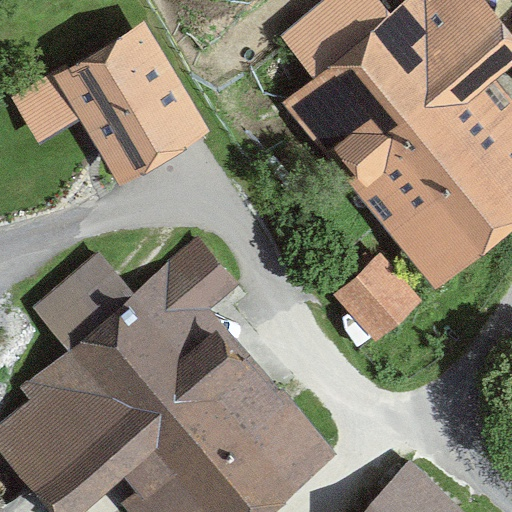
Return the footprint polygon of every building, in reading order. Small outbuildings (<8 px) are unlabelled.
[(511,79),(511,20),(494,0),(423,0),(408,14),(395,0),(335,0),(291,39),(322,76),(285,108),(444,290),(511,230),(511,95),(504,86),(511,79)] [(156,21),(22,99),(50,147),(90,123),(125,182),(219,128),(156,21)] [(43,307),(85,355),(0,427),(0,443),(19,466),(59,511),(92,511),(115,493),(132,511),(269,511),(337,454),(216,314),(244,290),(201,241),(142,292),(107,252),(43,307)] [(372,254),(327,300),(363,336),(408,290),(372,254)] [(456,511),(410,470),(371,511),(456,511)]
